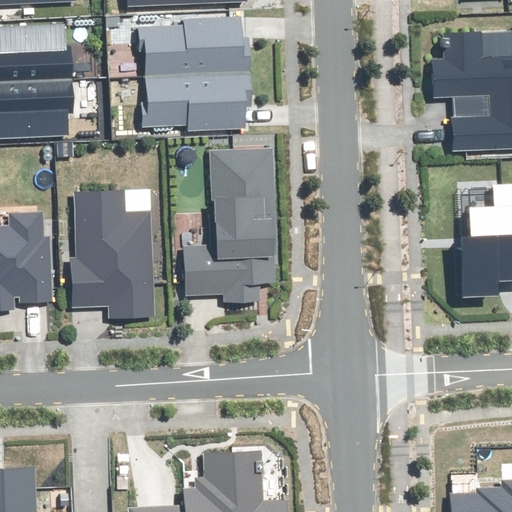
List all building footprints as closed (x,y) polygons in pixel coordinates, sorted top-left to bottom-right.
[(144,50),(145,77),(249,72),(247,37),(242,38),(241,17),(185,20),(186,27),(140,29),(141,50),(144,50)] [(0,82),(73,79),(71,47),(65,48),(64,23),(0,26),(0,82)] [(446,62),(434,62),(436,96),(491,93),(492,114),(453,116),(455,150),(511,146),(511,31),(444,35),(446,62)] [(251,105),(249,72),(145,77),(147,102),(142,102),(143,127),(190,125),(191,130),(246,128),(245,105),(251,105)] [(73,79),(0,82),(0,137),(68,134),(67,114),(74,113),(73,79)] [(187,246),(189,295),(225,293),(226,303),(260,301),(259,283),(277,282),(271,150),(207,153),(212,245),(187,246)] [(511,184),(494,185),(495,207),(470,209),(471,238),(460,238),(463,297),(499,295),(498,279),(511,277),(511,184)] [(123,191),(76,193),(79,257),(73,258),(75,306),(109,304),(110,318),(154,316),(149,213),(124,214),(123,191)] [(0,308),(15,308),(15,302),(51,300),(48,238),(43,238),(42,212),(10,214),(11,227),(0,227),(0,308)] [(132,507),(131,511),(284,511),(284,499),(263,499),(262,455),(206,457),(206,479),(196,479),(196,488),(182,488),(183,505),(132,507)] [(35,511),(34,467),(0,468),(0,511),(35,511)] [(449,495),(449,511),(511,511),(511,480),(502,481),(503,488),(480,489),(480,494),(449,495)]
